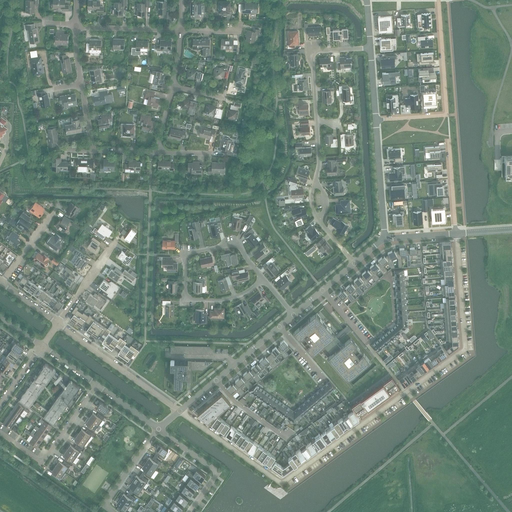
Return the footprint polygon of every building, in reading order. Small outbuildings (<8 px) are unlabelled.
[(35,2),(38,2),(38,0),(32,0),(33,0),(27,0),(26,11),(32,12),(32,13),(34,14),(35,2)] [(72,5),(65,5),(64,0),(53,0),(53,4),(50,4),(50,6),(51,6),(51,7),(62,7),(62,10),(72,11),(72,5)] [(97,12),(104,12),(104,7),(100,7),(100,1),(88,0),(88,8),(97,9),(97,12)] [(123,5),(126,5),(126,0),(121,0),(121,2),(115,2),(115,14),(120,14),(120,16),(123,16),(123,5)] [(146,5),(150,5),(149,0),(144,0),(144,3),(138,3),(138,14),(143,15),(143,16),(146,17),(146,5)] [(170,11),(167,11),(167,0),(164,0),(165,2),(159,2),(159,13),(165,13),(165,17),(170,17),(170,11)] [(227,13),(233,13),(234,7),(230,7),(231,2),(219,1),(219,11),(219,13),(223,13),(223,14),(227,14),(227,13)] [(194,18),(202,18),(202,14),(199,14),(199,2),(191,2),(191,14),(194,14),(194,18)] [(242,12),(257,13),(258,3),(252,3),(252,2),(246,2),(246,4),(239,4),(239,12),(242,12)] [(421,14),(417,14),(418,21),(422,21),(422,26),(431,26),(430,13),(421,13),(421,14)] [(401,18),(397,18),(398,26),(406,26),(405,24),(410,24),(409,14),(401,15),(401,18)] [(391,15),(378,16),(378,22),(380,22),(381,28),(381,31),(387,31),(392,30),(391,15)] [(320,26),(308,27),(308,23),(305,23),(305,33),(308,33),(308,35),(321,35),(320,26)] [(37,28),(35,28),(34,24),(25,25),(26,30),(28,29),(30,43),(39,42),(37,28)] [(256,33),(259,33),(259,30),(253,28),(253,31),(248,30),(246,34),(248,34),(247,40),(254,42),(256,33)] [(342,39),(348,38),(348,29),(342,29),(342,30),(339,30),(339,29),(333,30),(333,39),(339,39),(339,40),(343,40),(342,39)] [(287,45),(288,48),(295,48),(295,44),(299,44),(298,31),(288,32),(289,45),(287,45)] [(57,44),(68,44),(68,34),(61,34),(61,32),(56,32),(56,38),(57,38),(57,44)] [(425,36),(417,36),(418,42),(421,41),(421,47),(433,46),(432,39),(425,39),(425,36)] [(381,45),(380,45),(380,51),(393,50),(393,45),(396,44),(395,38),(380,39),(381,45)] [(100,53),(101,50),(101,40),(90,39),(90,43),(86,43),(86,52),(89,52),(89,50),(96,50),(96,52),(100,53)] [(113,49),(124,49),(124,39),(114,39),(113,49)] [(209,49),(210,39),(202,39),(202,40),(193,39),(193,47),(201,47),(201,49),(203,49),(203,54),(209,55),(209,49)] [(233,50),(237,50),(238,40),(233,40),(222,39),(221,48),(233,49),(233,50)] [(157,50),(171,50),(171,40),(161,40),(160,45),(157,44),(157,50)] [(137,51),(147,51),(148,41),(137,41),(137,51)] [(298,54),(293,54),(293,51),(286,52),(287,55),(290,55),(291,65),(298,65),(298,54)] [(422,61),(420,61),(420,64),(431,63),(431,60),(434,60),(433,52),(422,53),(421,53),(422,61)] [(69,58),(66,58),(66,54),(59,55),(60,59),(61,59),(63,73),(71,71),(69,58)] [(390,58),(383,59),(383,67),(397,66),(396,59),(398,59),(398,55),(390,55),(390,58)] [(41,60),(39,60),(38,57),(31,58),(32,66),(33,66),(34,75),(44,73),(41,60)] [(351,58),(344,58),(344,57),(340,57),(340,62),(337,62),(337,69),(341,69),(341,68),(352,67),(351,58)] [(333,63),(330,63),(329,58),(320,59),(320,66),(327,66),(327,69),(334,69),(333,63)] [(228,72),(223,70),(223,68),(217,67),(217,69),(215,68),(213,75),(215,75),(215,77),(221,79),(222,77),(224,77),(224,78),(226,79),(227,78),(228,72)] [(102,79),(100,79),(99,73),(100,73),(100,68),(89,70),(91,80),(96,80),(97,83),(102,82),(102,79)] [(201,73),(196,71),(196,69),(190,68),(189,70),(188,69),(186,76),(188,76),(188,78),(194,79),(194,77),(200,79),(201,73)] [(246,76),(244,76),(246,69),(240,68),(238,75),(236,74),(235,81),(237,81),(235,87),(238,87),(238,90),(244,92),(245,88),(242,88),(243,82),(245,83),(246,76)] [(158,82),(163,83),(166,72),(151,69),(150,73),(154,74),(153,80),(152,83),(158,85),(158,82)] [(428,70),(419,70),(420,75),(423,75),(423,81),(426,81),(426,82),(430,82),(430,81),(435,80),(434,72),(428,73),(428,70)] [(395,72),(382,73),(382,79),(383,79),(384,82),(384,85),(396,84),(395,72)] [(306,79),(304,79),(303,77),(304,77),(304,74),(299,74),(291,75),(292,78),(300,77),(300,79),(299,79),(300,85),(298,85),(298,89),(300,89),(307,89),(306,79)] [(350,88),(342,89),(342,86),(339,86),(339,93),(342,93),(343,100),(346,100),(347,100),(353,100),(352,95),(350,95),(350,88)] [(322,97),(323,102),(331,102),(330,91),(334,91),(333,87),(327,88),(327,91),(323,91),(323,97),(322,97)] [(100,95),(94,96),(95,103),(97,103),(97,105),(106,103),(113,102),(112,94),(108,94),(107,90),(99,92),(100,95)] [(47,94),(45,94),(44,91),(37,93),(38,96),(40,95),(42,106),(50,105),(49,101),(47,94)] [(436,91),(423,92),(424,108),(437,107),(436,91)] [(156,105),(158,105),(159,98),(154,97),(154,94),(146,92),(145,99),(148,99),(147,104),(156,106),(156,105)] [(65,106),(77,104),(75,94),(64,96),(63,96),(60,96),(61,102),(64,102),(65,106)] [(392,98),(386,98),(387,110),(396,109),(395,106),(398,106),(398,94),(393,95),(393,96),(392,96),(392,98)] [(419,108),(418,94),(410,95),(410,98),(405,98),(405,104),(410,104),(411,108),(419,108)] [(194,102),(189,101),(189,99),(183,97),(183,99),(181,99),(180,105),(181,105),(181,107),(187,109),(188,107),(189,107),(188,113),(195,114),(197,102),(194,102)] [(308,104),(303,104),(303,101),(296,101),(296,106),(299,106),(300,115),(308,114),(308,104)] [(237,107),(240,107),(241,103),(234,102),(233,105),(231,105),(230,110),(228,110),(227,116),(229,116),(228,118),(234,120),(235,118),(237,118),(238,112),(236,111),(237,107)] [(220,109),(215,108),(215,106),(209,105),(208,106),(206,106),(205,112),(207,113),(206,115),(213,116),(213,114),(219,115),(220,109)] [(103,128),(110,126),(109,121),(112,121),(111,114),(104,115),(105,118),(98,119),(99,127),(102,126),(103,128)] [(149,127),(152,128),(154,121),(147,119),(148,116),(141,114),(140,121),(143,122),(142,127),(141,130),(148,132),(149,129),(149,127)] [(80,123),(79,120),(72,121),(72,124),(65,125),(67,134),(82,132),(80,123)] [(309,126),(307,127),(307,124),(308,124),(308,121),(301,121),(301,124),(302,124),(302,127),(301,127),(301,135),(310,134),(309,126)] [(131,135),(134,135),(134,124),(121,124),(121,130),(123,130),(123,134),(127,134),(126,137),(131,137),(131,135)] [(48,141),(49,146),(55,145),(55,140),(58,140),(56,128),(48,129),(50,141),(48,141)] [(182,130),(182,131),(171,128),(169,136),(181,139),(181,137),(184,137),(186,131),(182,130)] [(212,128),(212,130),(201,128),(199,136),(210,138),(210,140),(213,141),(215,129),(212,128)] [(353,135),(345,135),(345,134),(340,134),(341,141),(345,140),(345,145),(350,145),(351,146),(353,145),(354,145),(353,135)] [(337,140),(333,140),(332,135),(325,135),(325,143),(331,142),(331,147),(337,146),(337,140)] [(231,140),(228,139),(228,138),(227,137),(226,137),(225,137),(224,139),(224,138),(222,144),(221,143),(220,148),(223,149),(223,152),(231,154),(233,144),(231,144),(231,140)] [(311,147),(302,148),(302,142),(295,143),(296,151),(300,151),(300,156),(311,155),(311,147)] [(439,147),(425,148),(425,152),(430,151),(430,157),(431,157),(431,159),(440,159),(440,156),(441,156),(441,153),(440,153),(439,147)] [(400,149),(388,150),(388,158),(395,158),(395,161),(401,161),(400,149)] [(66,171),(70,171),(70,162),(67,162),(60,161),(61,158),(53,158),(52,170),(60,170),(60,169),(66,170),(66,171)] [(93,160),(90,160),(90,159),(78,158),(78,166),(78,171),(87,171),(87,166),(90,166),(90,167),(93,167),(93,160)] [(109,170),(114,170),(115,160),(108,160),(108,159),(104,159),(104,164),(100,163),(100,172),(104,172),(104,168),(109,168),(109,170)] [(130,169),(140,169),(140,161),(135,161),(135,160),(129,160),(129,165),(125,164),(125,171),(130,171),(130,169)] [(336,166),(335,166),(335,160),(328,160),(328,164),(329,167),(327,167),(327,175),(337,174),(336,166)] [(170,170),(173,170),(174,164),(170,164),(170,161),(158,161),(158,169),(170,169),(170,170)] [(202,165),(199,165),(199,162),(193,161),(193,163),(188,163),(188,171),(192,171),(192,172),(202,173),(202,165)] [(212,172),(225,172),(225,163),(217,163),(217,162),(212,162),(212,167),(208,167),(208,174),(212,174),(212,172)] [(300,181),(306,183),(307,179),(309,171),(306,170),(304,167),(298,171),(296,176),(301,177),(300,181)] [(393,172),(389,173),(390,181),(402,180),(401,173),(404,173),(404,167),(393,167),(393,172)] [(298,187),(296,186),(297,183),(289,181),(288,180),(287,182),(289,183),(288,184),(290,184),(290,186),(289,186),(290,195),(292,195),(292,197),(304,197),(303,189),(298,189),(298,187)] [(343,187),(342,187),(341,181),(335,181),(335,187),(334,187),(334,195),(344,194),(343,187)] [(440,182),(428,183),(428,190),(433,189),(434,194),(443,194),(443,186),(440,186),(440,182)] [(392,190),(391,190),(391,199),(404,198),(404,189),(406,189),(405,185),(391,186),(392,190)] [(349,200),(345,200),(340,200),(341,203),(336,204),(336,213),(350,212),(349,200)] [(30,211),(39,217),(43,211),(42,211),(44,208),(35,202),(31,208),(32,209),(30,211)] [(67,212),(73,217),(75,215),(74,214),(78,208),(71,202),(66,208),(69,210),(67,212)] [(305,208),(299,210),(298,208),(292,210),(294,216),(297,215),(299,219),(308,215),(305,208)] [(400,213),(393,214),(393,221),(395,221),(396,225),(403,225),(403,213),(405,213),(404,210),(400,210),(400,213)] [(421,211),(413,212),(414,224),(422,223),(421,211)] [(22,228),(26,230),(31,223),(28,221),(30,217),(23,212),(19,218),(20,218),(16,223),(18,224),(16,227),(21,230),(22,228)] [(449,215),(436,216),(437,226),(449,226),(449,215)] [(68,226),(67,225),(70,220),(64,216),(61,221),(60,220),(55,226),(64,232),(68,226)] [(231,228),(239,230),(242,218),(234,216),(231,228)] [(341,221),(341,222),(336,219),(332,225),(337,228),(336,230),(344,234),(347,230),(346,229),(348,225),(341,221)] [(189,229),(191,239),(198,237),(196,230),(200,229),(198,222),(192,223),(193,227),(192,229),(189,229)] [(219,231),(222,231),(220,222),(217,223),(217,224),(214,225),(214,224),(210,225),(212,237),(220,236),(219,231)] [(106,224),(106,225),(102,223),(98,229),(95,227),(92,231),(103,239),(106,234),(108,236),(112,230),(109,228),(109,227),(109,225),(108,224),(106,224)] [(315,228),(313,229),(310,225),(305,229),(308,233),(307,234),(312,240),(320,234),(315,228)] [(137,238),(133,236),(136,232),(131,228),(128,232),(122,228),(120,232),(125,236),(124,238),(129,241),(130,240),(137,244),(137,238)] [(245,238),(252,246),(258,241),(252,233),(254,231),(252,229),(245,234),(247,237),(245,238)] [(20,240),(16,238),(18,235),(12,231),(8,236),(7,236),(5,239),(15,246),(19,242),(18,242),(20,240)] [(175,242),(178,242),(178,233),(175,233),(175,241),(170,241),(170,240),(167,240),(167,241),(163,240),(163,248),(175,248),(175,242)] [(60,243),(63,238),(56,234),(53,238),(51,236),(46,243),(50,245),(49,246),(49,247),(50,248),(51,248),(52,248),(53,249),(53,248),(56,249),(60,243)] [(101,242),(93,237),(91,240),(92,240),(88,247),(91,249),(90,250),(91,251),(92,252),(93,252),(94,251),(96,253),(100,247),(97,246),(100,242),(101,242)] [(327,243),(326,244),(322,239),(316,244),(321,249),(320,249),(325,255),(332,249),(327,243)] [(254,255),(259,261),(266,254),(264,252),(264,250),(267,248),(263,243),(258,247),(260,250),(254,255)] [(417,258),(418,266),(422,266),(420,249),(417,249),(417,247),(410,248),(410,249),(410,259),(411,259),(417,258)] [(407,257),(407,267),(411,266),(411,259),(410,259),(410,249),(407,249),(406,248),(399,248),(399,250),(400,257),(402,257),(407,257)] [(73,263),(81,269),(87,261),(80,256),(82,253),(78,250),(75,253),(79,256),(73,263)] [(400,257),(399,250),(398,250),(395,251),(394,250),(392,251),(387,253),(388,254),(391,261),(392,260),(397,258),(398,259),(398,267),(397,267),(402,267),(402,257),(400,257)] [(132,252),(129,256),(122,251),(118,256),(123,259),(122,261),(126,264),(129,264),(129,261),(132,257),(133,257),(135,254),(132,252)] [(44,255),(43,256),(38,253),(33,259),(44,267),(45,265),(46,265),(47,265),(48,264),(48,263),(47,262),(48,260),(47,259),(48,258),(44,255)] [(236,254),(229,255),(228,253),(222,254),(223,258),(225,258),(228,266),(232,264),(237,264),(236,254)] [(388,263),(391,268),(395,268),(392,260),(391,261),(388,254),(387,255),(385,257),(384,256),(383,255),(382,257),(378,260),(379,262),(384,267),(388,263)] [(200,259),(202,267),(213,264),(212,257),(200,259)] [(167,271),(177,271),(177,263),(173,263),(173,259),(162,259),(162,266),(167,266),(167,271)] [(272,277),(278,271),(271,262),(264,268),(267,271),(268,271),(269,272),(268,273),(272,277)] [(370,267),(371,268),(376,274),(380,271),(383,275),(388,271),(388,270),(387,271),(384,267),(379,262),(377,264),(376,263),(375,262),(370,267)] [(65,282),(70,285),(73,282),(72,281),(75,278),(73,276),(73,275),(71,274),(73,271),(66,266),(64,269),(66,270),(64,274),(65,275),(63,278),(66,281),(65,282)] [(120,275),(122,272),(115,267),(113,270),(111,269),(107,274),(117,281),(118,279),(120,279),(120,277),(121,275),(120,275)] [(376,274),(371,268),(369,271),(368,270),(367,269),(362,274),(363,275),(368,281),(372,277),(375,281),(380,277),(379,278),(376,274)] [(276,283),(282,289),(291,281),(286,275),(289,272),(287,269),(280,275),(282,278),(276,283)] [(247,271),(239,273),(238,270),(231,271),(233,277),(238,276),(239,281),(249,279),(247,271)] [(124,274),(133,280),(135,277),(126,271),(124,274)] [(23,286),(29,277),(27,276),(26,277),(23,275),(20,273),(17,276),(21,279),(18,282),(23,286)] [(368,281),(363,275),(360,277),(359,276),(354,281),(355,282),(360,288),(360,287),(364,284),(367,288),(372,284),(371,284),(368,281)] [(229,289),(228,285),(231,284),(229,276),(225,277),(225,278),(218,281),(219,285),(220,285),(222,291),(226,290),(229,289)] [(27,290),(34,281),(32,279),(30,281),(28,279),(29,277),(23,286),(27,290)] [(112,282),(110,284),(104,279),(99,286),(101,287),(101,288),(111,296),(115,290),(116,291),(120,287),(112,282)] [(202,286),(204,286),(205,279),(196,279),(196,282),(193,282),(193,286),(194,286),(194,292),(202,292),(202,286)] [(177,284),(177,281),(168,280),(168,284),(167,284),(166,285),(166,286),(167,287),(168,288),(168,292),(177,292),(177,287),(177,284)] [(32,294),(39,284),(37,283),(35,285),(33,283),(34,281),(27,290),(28,290),(32,294)] [(346,287),(347,289),(352,295),(352,294),(356,291),(359,295),(364,291),(363,291),(360,287),(360,288),(355,282),(352,284),(351,283),(346,287)] [(37,297),(44,288),(42,286),(40,288),(38,286),(39,284),(32,294),(33,293),(37,297)] [(42,301),(49,291),(46,290),(45,292),(42,290),(44,288),(37,297),(38,297),(42,301)] [(352,295),(347,289),(344,291),(343,290),(338,294),(347,305),(348,305),(348,304),(347,305),(344,301),(348,298),(351,302),(356,298),(355,298),(352,294),(352,295)] [(47,304),(53,295),(49,291),(42,301),(42,300),(47,304)] [(251,299),(256,305),(264,298),(259,292),(251,299)] [(96,294),(94,296),(90,293),(85,300),(91,304),(92,303),(97,307),(103,298),(96,294)] [(52,308),(59,298),(58,298),(56,297),(55,299),(52,297),(54,295),(53,295),(47,304),(52,308)] [(59,298),(52,308),(53,307),(57,310),(63,303),(60,301),(61,300),(59,298)] [(165,315),(173,315),(173,304),(170,304),(170,300),(162,300),(162,304),(166,304),(165,315)] [(248,306),(245,308),(242,303),(233,307),(236,311),(238,310),(241,314),(244,312),(246,315),(251,312),(248,306)] [(71,318),(76,321),(83,312),(78,309),(79,306),(77,305),(72,311),(75,313),(71,318)] [(210,317),(224,318),(224,308),(214,308),(214,311),(213,311),(210,311),(210,317)] [(195,322),(207,322),(207,314),(204,314),(204,310),(195,310),(195,322)] [(83,312),(76,321),(81,325),(85,320),(87,322),(92,315),(90,313),(88,316),(83,312)] [(313,354),(324,345),(335,335),(317,313),(294,332),(300,339),(305,335),(311,343),(307,347),(313,354)] [(92,316),(87,322),(91,324),(87,330),(92,333),(100,321),(92,316)] [(398,322),(396,324),(402,331),(408,326),(407,319),(398,320),(398,322)] [(108,327),(100,321),(92,333),(96,336),(100,331),(103,333),(108,327)] [(402,331),(396,324),(390,329),(396,336),(402,331)] [(107,346),(113,337),(109,333),(110,331),(107,328),(103,334),(106,336),(102,342),(107,346)] [(390,341),(396,336),(390,329),(384,334),(390,341)] [(378,339),(384,346),(390,341),(384,334),(378,339)] [(118,340),(113,337),(107,346),(112,349),(116,343),(119,345),(123,340),(120,337),(118,340)] [(351,338),(332,355),(329,357),(348,380),(371,360),(365,353),(360,357),(353,349),(358,345),(351,338)] [(378,351),(384,346),(378,339),(372,344),(378,351)] [(129,348),(125,344),(126,342),(123,340),(119,345),(122,348),(118,353),(123,357),(129,348)] [(280,346),(277,348),(281,354),(285,358),(284,358),(284,359),(289,354),(285,350),(289,347),(293,351),(292,351),(292,352),(293,351),(284,340),(278,344),(280,346)] [(458,346),(458,340),(452,340),(452,344),(448,347),(447,346),(445,348),(449,353),(458,346)] [(12,346),(21,353),(24,350),(22,349),(24,347),(15,341),(12,346)] [(131,345),(129,348),(123,357),(128,360),(132,355),(135,357),(139,351),(131,345)] [(440,345),(435,348),(442,358),(447,354),(440,345)] [(18,358),(21,353),(12,346),(13,347),(10,352),(18,358)] [(281,354),(277,348),(276,347),(270,351),(271,353),(269,355),(277,365),(281,361),(277,357),(281,354)] [(442,358),(435,348),(431,351),(438,361),(442,358)] [(438,361),(431,351),(427,355),(434,364),(438,361)] [(463,354),(465,360),(472,357),(470,351),(463,354)] [(14,363),(18,358),(10,352),(6,357),(14,363)] [(273,368),(277,365),(269,355),(266,358),(265,356),(259,361),(261,362),(265,367),(269,364),(273,368)] [(434,364),(427,355),(423,358),(429,367),(434,364)] [(11,368),(14,363),(6,357),(3,362),(11,368)] [(429,367),(423,358),(418,361),(425,370),(429,367)] [(174,386),(182,386),(182,379),(187,379),(188,361),(170,360),(170,361),(172,361),(172,365),(174,366),(174,368),(174,382),(174,386)] [(203,366),(207,366),(212,362),(212,361),(191,361),(191,369),(203,370),(203,366)] [(425,370),(418,361),(414,364),(421,373),(425,370)] [(0,367),(7,373),(11,368),(3,362),(0,365),(0,367)] [(251,368),(252,369),(257,374),(261,371),(265,375),(269,371),(265,367),(261,362),(258,364),(257,363),(251,368)] [(28,406),(52,373),(54,371),(55,369),(48,365),(47,363),(46,363),(19,400),(28,406)] [(421,373),(414,364),(410,367),(417,376),(421,373)] [(417,376),(410,367),(406,370),(413,379),(417,376)] [(431,377),(433,381),(443,375),(444,376),(449,374),(446,368),(431,377)] [(257,374),(252,369),(250,371),(249,370),(243,374),(244,376),(249,381),(253,378),(257,382),(261,378),(257,374)] [(413,379),(406,370),(402,373),(408,383),(413,379)] [(59,379),(66,387),(67,385),(60,378),(62,376),(60,374),(59,375),(54,371),(52,373),(57,377),(55,379),(54,380),(56,382),(58,380),(59,379)] [(408,383),(402,373),(397,376),(404,386),(408,383)] [(241,388),(245,385),(249,389),(253,385),(249,381),(244,376),(242,378),(240,377),(235,381),(236,383),(241,388)] [(361,400),(352,406),(359,416),(399,386),(392,377),(361,400)] [(80,387),(71,380),(49,411),(36,402),(30,407),(30,408),(53,424),(80,387)] [(325,385),(330,392),(335,388),(329,381),(325,385)] [(245,392),(241,388),(236,383),(234,385),(232,383),(227,388),(236,399),(237,399),(237,398),(236,399),(233,395),(237,391),(241,396),(245,392),(245,391),(245,392)] [(421,383),(414,390),(417,393),(424,387),(421,383)] [(250,391),(257,396),(263,389),(257,385),(250,391)] [(330,392),(325,385),(320,389),(326,396),(330,392)] [(257,396),(263,401),(268,393),(263,389),(257,396)] [(321,399),(326,396),(320,389),(315,393),(321,399)] [(222,393),(197,414),(204,418),(208,421),(230,402),(222,393)] [(263,401),(269,405),(274,397),(268,393),(263,401)] [(317,403),(321,399),(315,393),(311,397),(317,403)] [(269,405),(275,409),(280,401),(274,397),(269,405)] [(312,407),(317,403),(311,397),(306,400),(312,407)] [(29,410),(27,409),(28,406),(19,400),(3,423),(10,429),(14,424),(18,426),(19,424),(16,422),(19,417),(22,419),(24,417),(27,412),(29,410)] [(307,411),(312,407),(306,400),(302,404),(307,411)] [(275,409),(281,413),(286,406),(280,401),(275,409)] [(106,414),(107,414),(110,409),(101,402),(97,407),(101,410),(99,412),(105,416),(106,414)] [(303,415),(307,411),(302,404),(297,408),(303,415)] [(281,413),(287,417),(292,410),(286,406),(281,413)] [(298,419),(302,416),(296,409),(294,411),(294,424),(299,423),(298,419)] [(353,411),(348,414),(354,423),(359,419),(353,411)] [(89,418),(101,426),(105,421),(102,420),(104,417),(98,413),(96,415),(93,413),(89,418)] [(342,417),(348,426),(354,423),(348,414),(348,415),(343,419),(342,417)] [(217,416),(211,424),(216,427),(222,419),(217,416)] [(342,417),(337,421),(344,430),(345,431),(347,429),(346,428),(348,426),(342,417)] [(98,431),(101,426),(89,418),(86,423),(89,426),(88,428),(93,432),(95,430),(98,431)] [(222,419),(216,427),(219,429),(225,421),(222,418),(222,419)] [(35,426),(47,434),(52,427),(40,419),(39,421),(42,423),(39,428),(36,425),(35,426)] [(337,421),(333,424),(340,433),(344,430),(337,421)] [(220,430),(224,433),(230,425),(226,422),(220,430)] [(329,426),(336,435),(340,433),(333,424),(334,425),(330,427),(329,426)] [(42,440),(47,434),(35,426),(34,428),(38,430),(34,435),(31,432),(42,440)] [(231,426),(226,434),(231,437),(237,429),(231,426)] [(329,426),(325,429),(332,438),(336,435),(329,426)] [(78,434),(88,441),(91,436),(93,437),(94,434),(87,429),(85,431),(81,429),(78,434)] [(237,429),(231,437),(235,441),(241,432),(237,429)] [(326,431),(321,434),(327,442),(332,439),(332,438),(325,429),(326,431)] [(37,447),(42,440),(31,432),(29,434),(33,437),(29,442),(37,447)] [(241,432),(235,441),(240,444),(246,435),(241,432)] [(84,446),(88,441),(78,434),(74,439),(78,441),(76,444),(82,448),(84,446)] [(246,435),(240,444),(243,446),(249,438),(246,435)] [(320,435),(315,438),(321,447),(326,443),(320,435)] [(249,438),(243,446),(248,449),(253,441),(249,438)] [(315,438),(311,442),(317,450),(319,448),(321,447),(315,438)] [(253,441),(248,449),(253,453),(259,445),(253,441)] [(311,442),(306,445),(312,453),(317,450),(311,442)] [(158,454),(164,459),(166,455),(165,454),(168,449),(159,443),(155,448),(160,452),(158,454)] [(67,450),(76,457),(80,452),(80,451),(81,449),(76,445),(74,447),(70,445),(67,450)] [(259,445),(253,453),(257,456),(263,448),(259,445)] [(306,446),(301,450),(306,457),(312,453),(306,445),(306,446)] [(263,448),(257,456),(262,459),(268,451),(263,448)] [(300,448),(295,452),(302,460),(304,459),(306,457),(301,450),(300,448)] [(73,462),(76,457),(67,450),(63,455),(67,457),(65,460),(71,464),(73,462)] [(268,451),(262,459),(265,462),(271,454),(271,453),(268,451)] [(295,452),(291,455),(298,464),(302,461),(302,460),(295,452)] [(271,454),(265,462),(270,465),(275,457),(271,454)] [(292,456),(288,458),(291,461),(294,466),(298,464),(291,455),(292,456)] [(147,458),(145,462),(156,469),(161,462),(155,458),(154,460),(149,457),(148,459),(147,458)] [(55,466),(65,473),(69,468),(68,467),(70,465),(64,461),(63,463),(59,461),(55,466)] [(275,461),(271,466),(283,474),(283,467),(275,461)] [(291,461),(283,467),(283,474),(294,466),(291,461)] [(143,465),(142,467),(147,470),(145,473),(151,477),(156,469),(145,462),(142,465),(143,465)] [(62,478),(65,473),(55,466),(52,471),(55,473),(54,476),(59,480),(61,478),(62,478)] [(188,469),(185,474),(190,477),(191,477),(196,481),(198,478),(201,481),(205,475),(196,469),(194,473),(188,469)] [(134,476),(132,480),(143,487),(148,480),(143,476),(141,479),(136,475),(135,477),(134,476)] [(165,476),(162,480),(172,487),(174,484),(165,476)] [(187,483),(186,485),(191,489),(193,486),(196,488),(199,483),(196,481),(191,477),(190,477),(187,482),(187,483)] [(130,484),(129,485),(134,488),(132,491),(138,495),(143,487),(132,480),(130,483),(130,484)] [(182,490),(180,493),(185,497),(187,494),(190,496),(194,491),(191,489),(186,485),(185,485),(181,490),(182,490)] [(280,495),(286,489),(281,485),(276,491),(280,495)] [(148,498),(158,506),(157,507),(162,510),(168,503),(153,491),(148,498)] [(122,494),(119,498),(130,505),(135,498),(130,494),(128,497),(123,493),(122,495),(122,494)] [(176,498),(174,501),(180,505),(182,502),(185,504),(188,499),(185,497),(180,493),(176,498)] [(118,502),(117,503),(121,506),(119,509),(123,511),(125,511),(130,505),(119,498),(117,501),(118,502)] [(147,500),(144,503),(153,509),(156,506),(147,500)] [(171,506),(169,509),(173,511),(174,511),(176,510),(179,511),(183,507),(180,505),(174,501),(170,506),(171,506)]
